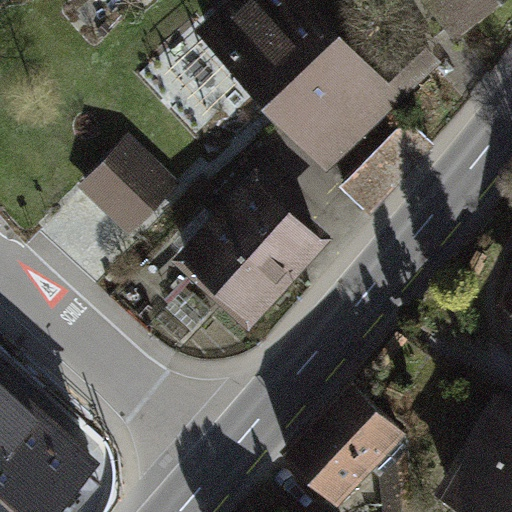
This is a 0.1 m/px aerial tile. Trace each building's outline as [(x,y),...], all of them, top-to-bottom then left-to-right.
[(301,0),(237,0),(209,28),(307,130),(305,131),(330,157),(397,92),(374,68),(370,71),(301,0)] [(441,0),(456,18),(477,0),(441,0)] [(410,33),(374,68),(397,92),(434,59),(410,33)] [(345,182),(366,202),(425,139),(404,119),(345,182)] [(129,139),(87,183),(130,225),(172,181),(129,139)] [(259,178),(189,254),(247,308),(317,232),(259,178)] [(0,370),(0,511),(38,511),(91,454),(0,370)] [(355,382),(288,450),(334,494),(400,426),(355,382)] [(511,511),(511,405),(503,400),(449,488),(489,511),(511,511)]
